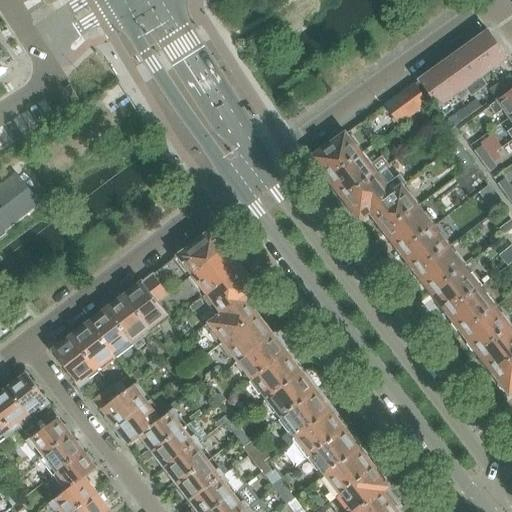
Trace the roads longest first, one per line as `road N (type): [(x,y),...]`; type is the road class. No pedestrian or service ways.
road 1 (tertiary): [(504,485),(263,167)]
road 2 (tertiary): [(237,186),(479,502)]
road 3 (residential): [(494,3),(263,167)]
road 4 (residential): [(26,344),(237,186)]
road 5 (tertiary): [(116,5),(237,186)]
road 6 (residential): [(26,344),(154,511)]
road 7 (tertiary): [(263,167),(160,0)]
